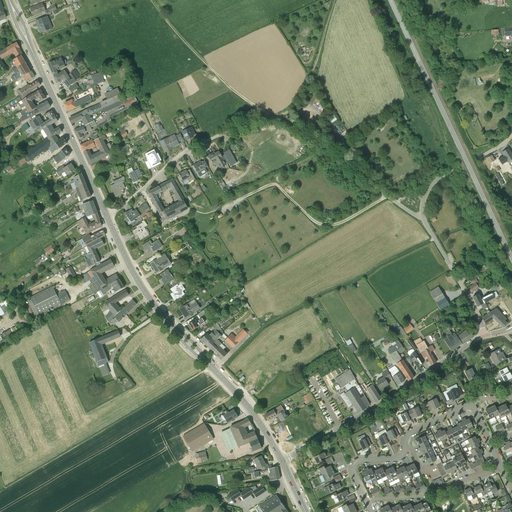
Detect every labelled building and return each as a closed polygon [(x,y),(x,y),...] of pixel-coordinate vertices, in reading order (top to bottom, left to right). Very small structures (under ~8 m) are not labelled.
[(33,16),(46,11),(43,3),(31,8),(32,12),(33,16)] [(40,33),(45,31),(52,28),(47,16),(35,21),(40,33)] [(511,27),(504,29),(501,29),(501,36),(504,36),(511,35),(511,27)] [(17,58),(21,56),(23,55),(19,49),(20,48),(17,43),(0,52),(0,57),(1,59),(14,52),(17,58)] [(16,64),(18,67),(25,63),(21,56),(17,58),(9,62),(11,66),(16,64)] [(65,67),(64,65),(66,64),(66,62),(66,60),(64,59),(62,60),(61,58),(48,63),(54,78),(58,75),(56,71),(65,67)] [(18,67),(14,68),(12,70),(7,74),(8,75),(13,71),(13,72),(14,71),(16,74),(15,75),(17,80),(23,76),(30,72),(25,63),(18,67)] [(77,81),(76,80),(81,77),(76,70),(68,75),(68,76),(71,80),(73,78),(75,81),(77,81)] [(68,76),(68,75),(65,71),(59,76),(58,75),(54,78),(57,84),(63,81),(66,84),(67,83),(69,86),(77,81),(75,81),(73,78),(71,80),(68,76)] [(23,76),(27,82),(34,77),(31,72),(30,72),(23,76)] [(101,72),(96,74),(93,75),(92,72),(90,73),(91,76),(95,85),(105,82),(101,72)] [(88,90),(95,86),(95,85),(91,76),(87,77),(90,85),(86,86),(88,90)] [(19,95),(22,100),(31,95),(29,92),(40,85),(38,81),(29,87),(28,85),(19,91),(19,92),(18,93),(18,94),(19,95)] [(71,93),(79,88),(76,83),(69,88),(71,93)] [(120,101),(123,100),(118,88),(105,94),(108,100),(87,109),(87,110),(69,119),(71,124),(82,119),(82,118),(89,114),(89,116),(90,115),(104,108),(120,101)] [(24,104),(27,109),(34,105),(31,100),(38,96),(41,101),(46,99),(41,90),(31,95),(22,100),(18,103),(20,106),(24,104)] [(125,98),(130,96),(127,90),(122,92),(125,98)] [(86,98),(77,102),(76,98),(64,104),(66,107),(65,107),(68,112),(77,108),(76,108),(83,104),(85,103),(91,100),(89,95),(85,97),(86,98)] [(135,97),(128,100),(128,101),(123,103),(125,107),(126,107),(137,101),(135,97)] [(37,107),(40,112),(50,107),(47,101),(37,107)] [(137,101),(126,107),(127,109),(131,107),(139,104),(138,102),(137,101)] [(36,108),(34,105),(27,109),(20,112),(23,117),(20,119),(22,122),(25,120),(36,114),(40,112),(37,107),(36,108)] [(49,126),(51,125),(58,121),(52,111),(44,115),(46,119),(48,121),(47,122),(49,126)] [(332,123),(338,119),(334,113),(328,116),(332,123)] [(91,118),(90,116),(90,115),(89,116),(89,114),(82,118),(82,119),(85,126),(92,122),(94,121),(92,117),(91,118)] [(49,126),(47,122),(43,124),(39,116),(32,120),(40,132),(40,131),(49,126)] [(83,127),(86,132),(92,130),(91,128),(96,125),(94,121),(92,122),(85,126),(83,127)] [(49,126),(40,131),(46,139),(49,137),(50,138),(54,135),(56,134),(57,135),(62,132),(59,127),(54,130),(51,125),(49,126)] [(82,134),(86,132),(83,127),(74,131),(78,140),(83,137),(82,134)] [(192,138),(192,136),(195,135),(192,127),(182,132),(186,141),(192,138)] [(99,139),(97,135),(95,131),(93,132),(90,135),(91,138),(92,140),(81,146),(84,153),(89,150),(95,147),(93,141),(99,139)] [(117,136),(119,140),(128,134),(125,131),(117,136)] [(179,144),(178,142),(183,140),(180,134),(175,136),(169,139),(168,138),(160,142),(165,153),(170,150),(170,149),(179,144)] [(63,138),(58,142),(54,135),(50,138),(49,137),(46,139),(30,150),(23,156),(28,162),(43,152),(44,153),(49,149),(52,154),(59,148),(67,143),(63,138)] [(103,141),(107,139),(105,135),(101,136),(102,137),(99,139),(93,141),(95,147),(97,146),(100,151),(92,155),(89,150),(84,153),(89,165),(104,158),(111,155),(103,141)] [(63,160),(70,155),(66,149),(54,158),(56,160),(61,156),(63,160)] [(502,157),(498,159),(502,165),(507,162),(508,163),(510,167),(511,165),(511,155),(508,149),(502,153),(504,156),(503,157),(502,157)] [(158,153),(156,154),(155,150),(145,155),(148,161),(145,162),(148,169),(157,165),(156,162),(161,160),(158,153)] [(231,166),(237,163),(229,150),(223,153),(225,156),(222,157),(219,152),(215,154),(214,153),(208,156),(213,164),(216,162),(220,168),(226,165),(225,162),(227,160),(231,166)] [(491,155),(487,158),(490,164),(495,161),(491,155)] [(17,160),(21,166),(27,162),(23,156),(17,160)] [(204,168),(208,166),(205,160),(199,163),(199,162),(193,165),(197,172),(200,177),(208,173),(205,169),(204,168)] [(65,171),(67,175),(75,170),(71,164),(65,168),(63,166),(56,171),(59,175),(65,171)] [(139,169),(129,174),(134,183),(139,180),(138,178),(142,176),(139,169)] [(189,182),(195,179),(190,169),(185,172),(184,171),(179,174),(183,182),(187,180),(189,182)] [(78,189),(86,184),(82,173),(72,179),(73,181),(70,182),(72,188),(68,190),(70,194),(76,190),(77,191),(78,190),(78,189)] [(113,181),(115,185),(111,187),(114,193),(113,194),(115,197),(123,193),(122,192),(124,191),(122,187),(124,186),(122,183),(124,182),(122,177),(113,181)] [(189,207),(184,199),(173,179),(164,184),(167,189),(167,188),(171,186),(180,202),(183,200),(188,208),(189,207)] [(223,181),(218,184),(222,190),(227,188),(223,181)] [(81,201),(86,199),(91,197),(86,184),(78,189),(78,190),(77,191),(81,201)] [(167,188),(167,189),(164,184),(159,186),(148,193),(164,221),(188,208),(183,200),(180,202),(164,211),(156,195),(162,191),(162,192),(168,189),(167,188)] [(419,205),(410,199),(405,206),(414,212),(419,205)] [(93,215),(97,214),(92,201),(84,204),(83,206),(83,207),(87,217),(88,216),(92,215),(93,215)] [(141,205),(143,210),(150,207),(147,202),(141,205)] [(131,222),(140,216),(136,209),(132,212),(130,210),(125,214),(131,222)] [(97,214),(93,215),(95,222),(89,225),(85,217),(77,222),(80,228),(83,227),(87,234),(88,233),(102,226),(97,214)] [(137,235),(140,241),(146,237),(145,236),(149,234),(144,228),(146,227),(143,223),(136,227),(137,228),(132,231),(135,236),(137,235)] [(86,245),(101,238),(105,236),(103,231),(91,237),(88,233),(87,234),(82,237),(83,239),(79,241),(82,246),(86,245)] [(89,253),(95,250),(94,249),(104,244),(101,238),(86,245),(89,253)] [(154,252),(160,248),(155,241),(152,244),(150,240),(142,246),(145,251),(146,250),(147,252),(151,249),(154,252)] [(48,255),(55,250),(52,245),(44,249),(48,255)] [(95,250),(89,253),(86,254),(88,259),(85,260),(88,267),(100,262),(95,250)] [(60,252),(52,257),(54,261),(59,258),(58,256),(61,254),(60,252)] [(157,272),(163,268),(164,269),(171,264),(165,254),(157,259),(158,260),(151,265),(152,264),(157,272)] [(43,257),(36,259),(37,265),(45,264),(43,257)] [(101,274),(114,266),(111,260),(80,276),(84,283),(89,280),(91,284),(88,286),(91,290),(89,291),(90,293),(119,279),(116,274),(105,280),(101,274)] [(71,279),(76,276),(71,266),(66,269),(71,279)] [(165,286),(174,280),(167,270),(160,274),(163,279),(161,280),(165,286)] [(467,289),(466,289),(469,294),(470,294),(470,293),(478,288),(479,288),(476,283),(478,282),(475,278),(477,277),(475,275),(473,277),(474,279),(473,280),(471,281),(474,285),(467,289)] [(124,288),(119,280),(102,289),(105,293),(113,288),(115,292),(118,291),(119,291),(124,288)] [(175,301),(184,295),(177,285),(170,289),(174,294),(172,295),(175,300),(175,301)] [(33,304),(55,292),(52,286),(30,297),(33,304)] [(445,298),(438,287),(430,292),(437,303),(436,303),(441,311),(450,305),(445,298)] [(242,295),(238,289),(237,290),(235,292),(233,293),(237,298),(240,296),(242,295)] [(33,304),(39,315),(61,304),(61,305),(70,301),(65,290),(56,294),(55,292),(33,304)] [(115,304),(129,295),(126,290),(105,303),(108,308),(111,312),(105,316),(110,321),(116,316),(115,315),(121,311),(115,304)] [(483,299),(481,300),(478,294),(473,297),(478,307),(481,305),(485,303),(495,298),(492,293),(483,298),(483,299)] [(122,311),(126,314),(136,304),(133,300),(122,311)] [(185,318),(200,309),(196,303),(190,306),(188,304),(180,309),(185,318)] [(0,308),(0,316),(9,311),(6,305),(0,308)] [(505,321),(506,320),(496,309),(490,313),(492,317),(491,317),(492,320),(493,319),(502,328),(507,323),(505,321)] [(118,321),(126,314),(122,311),(114,318),(110,322),(111,322),(108,324),(108,325),(112,324),(114,325),(118,321)] [(485,324),(492,320),(491,317),(492,317),(490,313),(482,318),(485,324)] [(192,331),(208,320),(205,316),(196,322),(195,320),(188,325),(192,331)] [(205,344),(222,330),(217,323),(212,326),(215,330),(209,335),(207,334),(200,340),(201,340),(201,341),(202,342),(203,342),(205,344)] [(407,334),(414,329),(409,324),(403,329),(407,334)] [(451,325),(448,328),(451,333),(452,335),(454,333),(457,337),(461,344),(463,343),(472,336),(467,329),(459,336),(456,332),(454,328),(452,325),(451,325)] [(448,328),(443,331),(448,337),(444,340),(451,351),(455,348),(462,344),(461,344),(457,337),(454,333),(452,335),(451,333),(448,328)] [(118,330),(98,338),(101,344),(120,336),(118,330)] [(225,340),(222,337),(223,336),(223,335),(223,334),(223,333),(223,331),(222,330),(205,344),(213,352),(225,340)] [(225,340),(229,344),(233,348),(238,343),(230,336),(225,340)] [(106,363),(108,363),(101,344),(98,338),(89,342),(91,348),(103,376),(110,374),(106,363)] [(350,339),(346,342),(353,353),(357,351),(350,339)] [(223,350),(229,344),(225,340),(213,352),(221,360),(227,354),(223,350)] [(414,351),(417,349),(410,340),(407,342),(414,351)] [(422,342),(416,346),(417,346),(420,353),(423,358),(427,356),(431,366),(436,363),(430,353),(435,350),(432,346),(432,345),(428,348),(424,342),(424,341),(422,342)] [(398,354),(405,350),(404,348),(399,343),(388,349),(391,354),(393,358),(399,354),(398,354)] [(490,355),(495,365),(506,360),(504,356),(503,357),(499,350),(490,355)] [(417,368),(423,364),(415,353),(410,356),(417,368)] [(414,378),(411,373),(399,354),(393,358),(397,364),(408,381),(414,378)] [(511,382),(511,377),(510,373),(509,373),(506,368),(499,372),(502,377),(504,382),(506,381),(508,385),(511,382)] [(355,379),(354,378),(350,370),(349,369),(335,379),(341,388),(355,379)] [(397,369),(390,373),(397,385),(404,381),(397,369)] [(472,369),(465,372),(469,379),(475,376),(472,369)] [(255,389),(257,392),(263,385),(262,384),(268,377),(263,371),(258,376),(260,378),(252,387),(253,387),(253,388),(254,389),(255,389)] [(384,377),(376,382),(381,389),(388,385),(386,381),(392,378),(387,371),(382,374),(384,377)] [(376,402),(381,399),(371,383),(366,386),(364,383),(359,386),(363,393),(368,390),(376,402)] [(363,395),(360,397),(354,388),(346,393),(359,413),(366,408),(366,407),(370,405),(363,395)] [(448,401),(450,400),(452,399),(453,401),(459,398),(455,389),(446,393),(448,397),(447,398),(448,401)] [(429,410),(431,409),(435,407),(436,409),(440,407),(436,398),(427,402),(430,407),(428,408),(429,410)] [(510,414),(507,407),(506,404),(501,406),(505,416),(510,414)] [(499,415),(496,408),(495,405),(490,408),(494,417),(499,415)] [(282,421),(288,417),(281,406),(274,410),(265,415),(268,420),(278,415),(282,421)] [(506,418),(505,416),(501,406),(496,408),(499,415),(502,420),(506,418)] [(409,411),(412,418),(417,416),(417,417),(422,415),(418,407),(409,411)] [(494,417),(490,408),(485,410),(491,422),(496,420),(494,417)] [(234,419),(238,417),(234,410),(228,414),(226,411),(222,413),(221,415),(220,415),(224,416),(228,423),(232,421),(235,420),(234,419)] [(408,420),(412,418),(409,411),(400,415),(404,423),(409,421),(408,420)] [(250,443),(258,439),(255,433),(256,432),(248,418),(246,420),(246,421),(230,428),(230,429),(220,434),(228,451),(238,447),(250,443)] [(472,419),(470,420),(469,419),(466,420),(465,418),(463,419),(469,431),(471,431),(469,428),(475,425),(472,419)] [(467,432),(469,431),(463,419),(461,420),(462,422),(459,423),(459,424),(463,431),(466,430),(467,432)] [(373,432),(384,428),(382,422),(371,427),(373,432)] [(192,452),(214,439),(204,423),(183,436),(192,452)] [(459,424),(459,423),(457,424),(458,426),(455,428),(459,435),(462,434),(464,439),(466,438),(464,433),(463,431),(459,424)] [(459,435),(455,428),(452,429),(451,427),(449,428),(455,440),(457,439),(456,436),(459,435)] [(386,432),(390,441),(395,439),(394,437),(398,435),(395,428),(386,432)] [(453,441),(455,440),(449,428),(447,429),(448,431),(445,432),(448,438),(449,440),(452,438),(453,441)] [(390,441),(386,432),(385,430),(377,434),(378,437),(382,446),(387,444),(386,443),(390,441)] [(445,432),(445,430),(442,432),(441,430),(438,431),(444,443),(446,442),(445,439),(448,438),(445,432)] [(442,444),(444,443),(438,431),(436,432),(437,434),(434,435),(438,443),(441,441),(442,444)] [(425,438),(428,437),(427,434),(415,440),(416,443),(418,442),(419,444),(427,441),(425,438)] [(467,446),(479,441),(478,438),(476,439),(475,437),(467,440),(469,443),(466,444),(467,446)] [(371,445),(367,438),(359,442),(363,450),(367,448),(367,447),(371,445)] [(250,443),(253,452),(262,448),(261,448),(261,447),(261,446),(260,445),(259,442),(259,441),(258,440),(258,439),(250,443)] [(419,450),(432,444),(431,443),(428,444),(427,441),(419,444),(421,447),(418,448),(419,450)] [(478,447),(479,447),(478,444),(480,443),(479,441),(467,446),(468,448),(471,447),(472,450),(478,447)] [(506,454),(511,451),(507,442),(505,443),(506,445),(503,447),(506,454)] [(424,454),(431,451),(430,448),(433,446),(432,444),(419,450),(420,452),(423,451),(424,454)] [(479,450),(478,447),(472,450),(470,451),(472,454),(469,455),(470,457),(482,451),(481,449),(479,450)] [(202,463),(202,460),(208,459),(207,451),(196,452),(197,463),(202,463)] [(424,460),(436,454),(436,452),(433,454),(431,451),(424,454),(425,457),(423,458),(424,460)] [(479,458),(482,457),(481,454),(483,453),(482,451),(470,457),(471,459),(473,458),(475,461),(477,460),(479,458)] [(314,457),(317,464),(322,461),(321,460),(326,457),(324,452),(314,457)] [(466,462),(462,455),(459,456),(458,453),(456,454),(462,467),(464,466),(463,464),(466,462)] [(437,456),(436,454),(424,460),(425,462),(427,461),(429,464),(436,461),(435,458),(437,456)] [(460,468),(462,467),(456,454),(454,455),(455,458),(452,459),(454,462),(456,467),(459,466),(460,468)] [(262,470),(269,469),(266,463),(265,464),(261,456),(254,460),(258,469),(261,468),(262,470)] [(454,462),(451,463),(449,461),(447,462),(453,474),(455,473),(454,471),(457,469),(456,467),(454,462)] [(451,475),(453,474),(447,462),(446,462),(447,465),(444,467),(445,470),(446,472),(441,475),(442,477),(443,479),(447,477),(447,474),(450,473),(451,475)] [(409,466),(413,475),(418,472),(414,464),(409,466)] [(322,475),(333,470),(331,466),(325,468),(324,466),(319,469),(322,475)] [(410,480),(405,468),(404,466),(399,468),(405,480),(409,478),(410,480)] [(411,476),(413,475),(409,466),(405,468),(410,480),(412,479),(411,476)] [(270,473),(269,473),(271,481),(280,479),(277,467),(269,468),(270,473)] [(401,484),(395,470),(393,467),(388,469),(394,481),(398,479),(401,484)] [(375,477),(373,472),(371,468),(369,470),(368,468),(366,469),(371,479),(375,477)] [(389,483),(384,471),(382,468),(378,470),(382,478),(386,476),(389,483)] [(405,480),(399,468),(395,470),(401,484),(402,483),(402,481),(405,480)] [(372,482),(371,479),(366,469),(364,470),(364,472),(362,473),(367,484),(372,482)] [(389,483),(394,481),(388,469),(384,471),(389,483)] [(322,475),(325,481),(330,479),(329,477),(335,474),(333,470),(322,475)] [(377,481),(382,478),(378,470),(373,472),(375,477),(377,481)] [(327,486),(330,493),(341,488),(339,483),(333,486),(332,484),(327,486)] [(491,490),(492,494),(497,491),(494,485),(491,486),(490,483),(484,486),(484,487),(487,492),(491,490)] [(487,492),(484,487),(482,488),(480,485),(474,488),(474,490),(478,497),(479,498),(488,494),(487,492)] [(257,488),(261,495),(265,492),(261,486),(257,488)] [(245,490),(249,497),(253,494),(252,492),(252,491),(250,487),(245,490)] [(252,492),(256,498),(261,495),(257,488),(252,491),(252,492)] [(478,497),(474,490),(472,491),(470,488),(464,491),(467,497),(471,495),(473,499),(478,497)] [(241,495),(244,500),(249,497),(245,490),(240,493),(241,495)] [(336,495),(339,502),(344,499),(343,498),(349,495),(347,490),(336,495)] [(273,511),(272,511),(280,511),(285,509),(279,499),(277,496),(276,495),(267,501),(273,509),(273,511)] [(259,506),(262,511),(272,511),(273,511),(273,509),(267,501),(259,506)] [(425,511),(429,511),(431,511),(427,502),(422,505),(425,511)] [(425,511),(422,505),(421,503),(417,505),(419,511),(424,511),(425,511)] [(511,511),(510,511),(511,510),(511,506),(510,503),(505,505),(505,506),(501,507),(502,509),(503,511),(511,511)]
